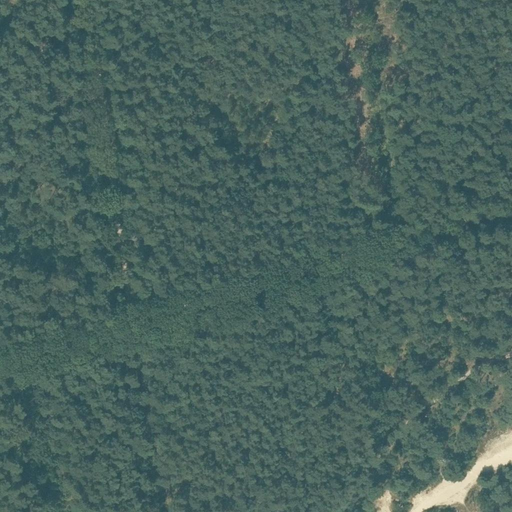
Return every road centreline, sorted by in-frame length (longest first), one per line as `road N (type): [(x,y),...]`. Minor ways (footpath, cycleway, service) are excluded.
road 1 (track): [(511,205),(130,320)]
road 2 (track): [(130,320),(90,0)]
road 3 (track): [(130,320),(0,359)]
